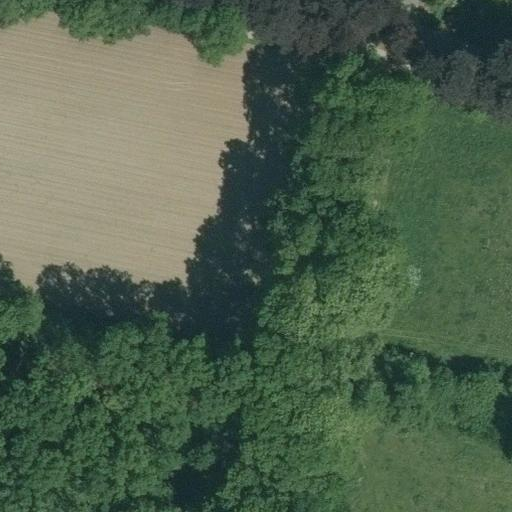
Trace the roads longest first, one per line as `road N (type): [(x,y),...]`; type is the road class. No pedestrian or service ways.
road 1 (track): [(408,67),(296,511)]
road 2 (tertiary): [(327,0),(511,69)]
